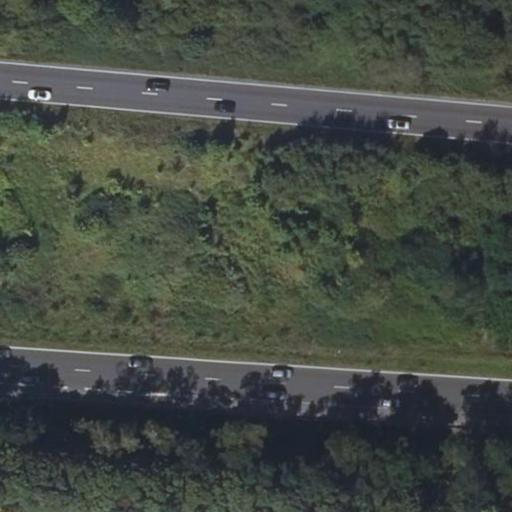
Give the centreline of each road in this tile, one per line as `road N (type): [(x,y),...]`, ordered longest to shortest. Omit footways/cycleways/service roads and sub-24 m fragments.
road 1 (trunk): [(511,125),(0,80)]
road 2 (trunk): [(0,365),(511,398)]
